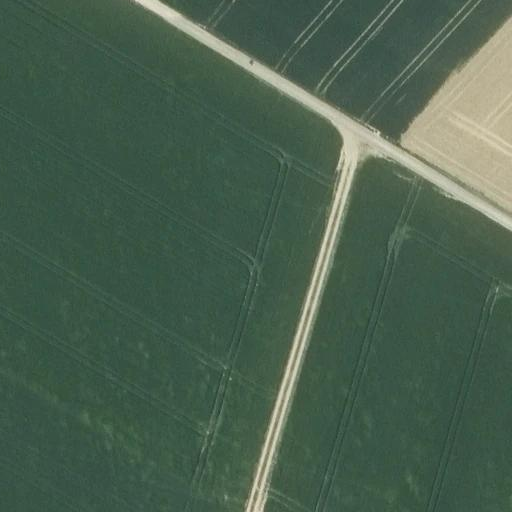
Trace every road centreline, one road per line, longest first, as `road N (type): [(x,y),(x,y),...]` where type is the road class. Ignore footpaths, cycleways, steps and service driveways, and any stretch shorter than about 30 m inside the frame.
road 1 (track): [(511,225),(138,0)]
road 2 (track): [(358,133),(254,511)]
